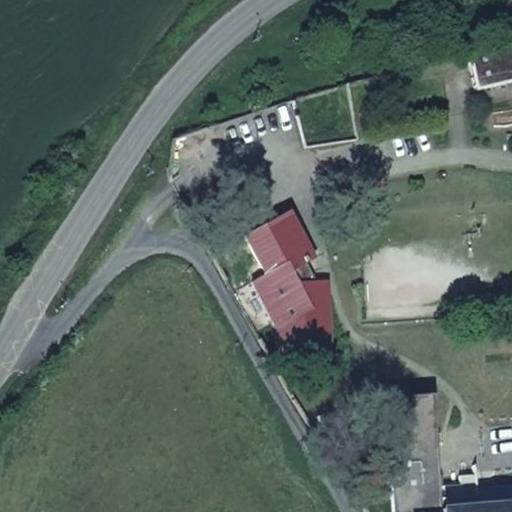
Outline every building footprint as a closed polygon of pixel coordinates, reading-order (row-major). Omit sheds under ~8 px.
[(511,42),(467,53),(477,90),(511,79),(511,42)] [(315,261),(288,213),(245,237),(265,275),(252,283),(278,330),(282,361),(334,357),(327,287),(317,287),(300,288),(292,273),(305,266),(315,261)] [(317,287),(305,266),(292,273),(300,288),(317,287)] [(381,397),(389,490),(440,485),(432,393),(381,397)] [(511,511),(511,504),(442,510),(440,485),(389,490),(390,511),(511,511)]
